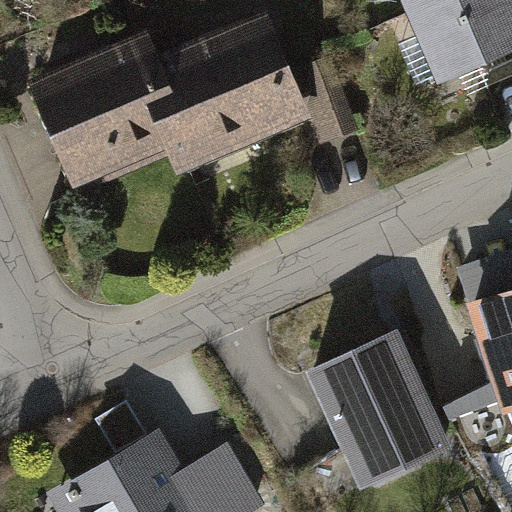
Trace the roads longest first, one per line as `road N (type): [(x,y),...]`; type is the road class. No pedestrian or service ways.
road 1 (residential): [(55,368),(511,170)]
road 2 (residential): [(0,235),(55,368)]
